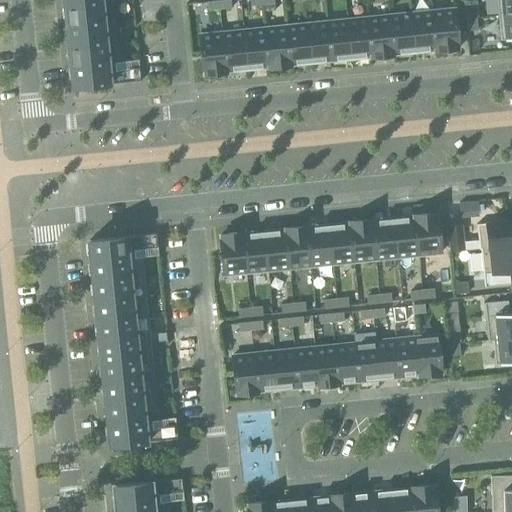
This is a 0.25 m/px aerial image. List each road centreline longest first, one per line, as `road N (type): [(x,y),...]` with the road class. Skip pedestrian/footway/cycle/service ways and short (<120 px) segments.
road 1 (residential): [(511,393),(291,418),(296,469),(511,449)]
road 2 (residential): [(511,75),(185,112)]
road 3 (residential): [(193,206),(511,174)]
road 4 (residential): [(225,511),(193,206)]
road 5 (residential): [(185,112),(34,126),(20,0)]
road 6 (residential): [(46,250),(75,511)]
road 7 (residential): [(46,250),(42,220),(193,206)]
